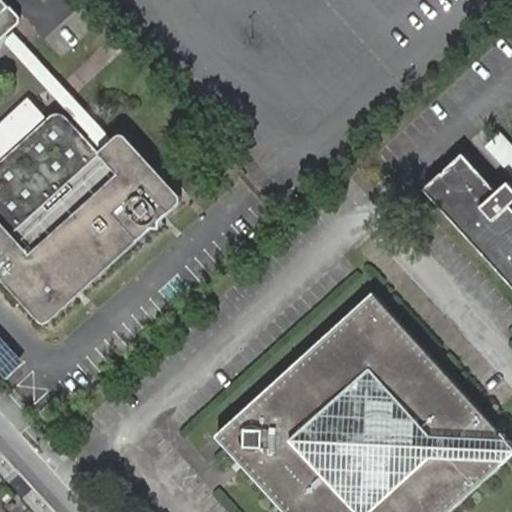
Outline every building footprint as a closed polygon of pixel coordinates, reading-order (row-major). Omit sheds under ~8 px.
[(23,19),(5,0),(0,0),(0,40),(11,30),(23,19)] [(71,97),(11,30),(0,40),(0,42),(59,108),(71,97)] [(111,140),(71,97),(59,108),(99,152),(111,140)] [(0,276),(46,326),(185,199),(122,130),(111,140),(99,152),(59,108),(0,161),(0,276)] [(511,143),(503,134),(490,146),(511,170),(511,143)] [(500,191),(464,153),(426,188),(511,282),(511,182),(511,181),(500,191)] [(511,441),(375,291),(217,436),(285,511),(451,511),(511,457),(511,441)]
